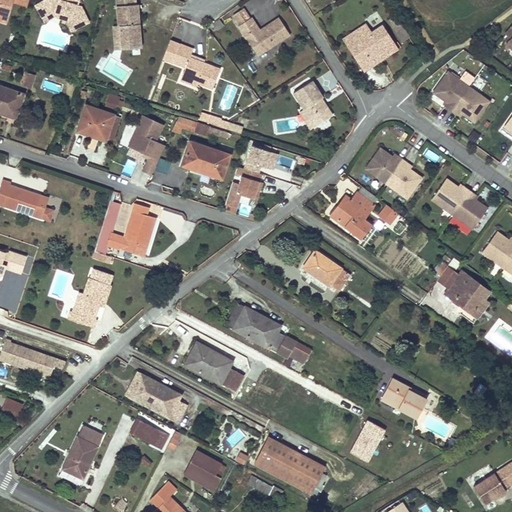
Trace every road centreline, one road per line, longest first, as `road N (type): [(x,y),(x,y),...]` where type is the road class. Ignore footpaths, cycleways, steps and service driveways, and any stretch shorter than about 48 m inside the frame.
road 1 (residential): [(256,233),(141,324),(0,465)]
road 2 (residential): [(256,233),(0,143)]
road 3 (residential): [(369,108),(334,162),(256,233)]
road 4 (residential): [(511,180),(396,106),(369,108)]
road 5 (unknown): [(421,299),(294,199)]
road 6 (residential): [(369,108),(295,0)]
